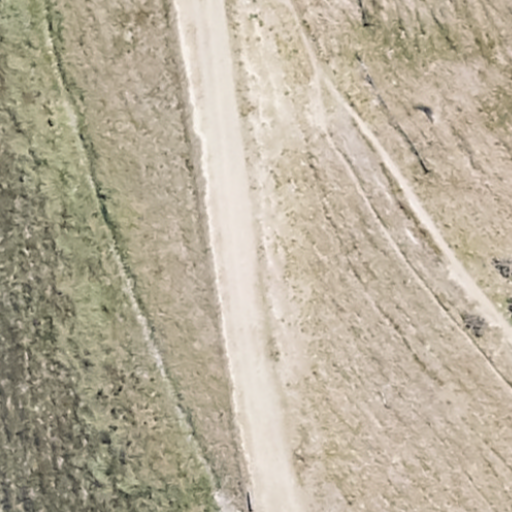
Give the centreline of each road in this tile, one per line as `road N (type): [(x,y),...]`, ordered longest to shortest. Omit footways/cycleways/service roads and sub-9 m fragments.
road 1 (track): [(279,511),(239,59),(221,0)]
road 2 (track): [(511,467),(239,59)]
